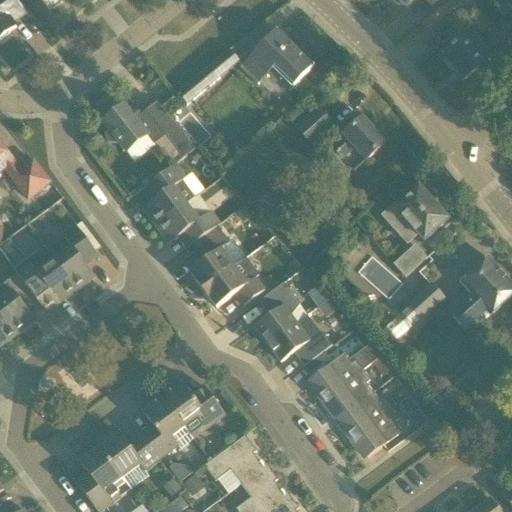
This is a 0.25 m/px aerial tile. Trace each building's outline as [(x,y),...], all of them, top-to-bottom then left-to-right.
[(0,0),(0,42),(16,29),(13,25),(26,14),(14,0),(0,0)] [(40,0),(49,11),(51,9),(54,10),(62,4),(62,1),(63,0),(40,0)] [(437,0),(439,1),(439,0),(389,0),(393,2),(400,7),(401,6),(402,4),(407,9),(416,0),(437,0)] [(511,0),(503,0),(511,10),(511,0)] [(461,19),(450,4),(424,25),(436,39),(461,19)] [(489,65),(487,63),(490,61),(490,60),(511,42),(511,34),(505,26),(491,37),(488,34),(491,33),(491,32),(471,36),(471,35),(457,46),(456,45),(451,49),(452,50),(443,57),(463,82),(479,69),(481,71),(489,65)] [(274,66),(295,87),(314,67),(277,31),(240,69),(256,84),(274,66)] [(177,94),(187,107),(239,64),(229,51),(177,94)] [(154,147),(156,145),(166,137),(183,160),(197,150),(189,141),(161,109),(139,126),(135,121),(124,106),(102,122),(109,130),(107,131),(107,134),(106,138),(107,140),(109,142),(111,144),(115,145),(118,144),(119,143),(127,154),(148,138),(154,147)] [(296,129),(312,147),(335,127),(319,109),(296,129)] [(355,149),(366,162),(385,145),(362,120),(344,137),(344,138),(332,148),(343,160),(355,149)] [(166,137),(156,145),(173,168),(183,160),(166,137)] [(28,201),(51,184),(33,161),(20,171),(14,163),(15,163),(0,143),(0,174),(5,171),(28,201)] [(177,166),(166,174),(149,186),(159,198),(143,210),(156,228),(195,199),(182,182),(187,179),(177,166)] [(419,189),(396,210),(395,208),(384,218),(408,244),(418,235),(425,243),(448,222),(433,204),(438,200),(432,192),(425,186),(420,190),(419,189)] [(186,206),(156,228),(169,246),(181,237),(190,249),(197,244),(218,228),(221,226),(211,213),(198,223),(186,206)] [(63,238),(56,243),(63,254),(54,261),(77,292),(95,279),(83,263),(96,254),(76,227),(62,237),(63,238)] [(230,245),(218,228),(197,244),(209,260),(190,274),(203,292),(234,269),(246,260),(233,242),(230,245)] [(18,276),(34,298),(38,304),(47,315),(59,306),(77,292),(54,261),(46,250),(45,249),(28,262),(24,264),(15,271),(18,276)] [(405,280),(426,261),(415,249),(395,268),(405,280)] [(511,285),(488,260),(461,285),(468,293),(446,313),(468,337),(490,317),(511,297),(511,285)] [(234,269),(203,292),(216,310),(235,296),(244,308),(265,292),(256,280),(247,286),(234,269)] [(34,298),(18,276),(0,289),(0,292),(5,299),(0,302),(0,312),(18,336),(35,323),(27,312),(23,307),(34,298)] [(259,303),(269,318),(255,328),(268,346),(297,325),(307,317),(300,306),(284,284),(259,303)] [(422,321),(444,300),(432,287),(410,307),(422,321)] [(382,334),(382,335),(382,336),(382,337),(382,338),(383,338),(383,339),(383,340),(384,340),(384,341),(385,342),(386,343),(387,343),(388,344),(389,344),(390,344),(391,344),(392,344),(393,344),(394,344),(395,344),(396,343),(397,343),(398,342),(422,321),(410,307),(385,328),(385,329),(384,329),(384,330),(383,330),(383,331),(383,332),(382,332),(382,333),(382,334)] [(0,349),(18,336),(0,312),(0,349)] [(297,325),(268,346),(281,364),(295,354),(304,367),(324,352),(331,347),(321,333),(319,334),(307,317),(297,325)] [(352,366),(351,366),(344,356),(309,382),(314,388),(312,390),(321,403),(363,372),(372,365),(380,359),(371,347),(355,359),(357,362),(352,366)] [(324,352),(304,367),(311,375),(331,361),(324,352)] [(380,359),(372,365),(382,379),(390,373),(380,359)] [(370,382),(363,372),(321,403),(336,423),(373,395),(366,385),(370,382)] [(160,396),(193,441),(225,417),(207,391),(194,401),(182,385),(175,390),(172,387),(160,396)] [(401,387),(391,395),(398,406),(409,398),(401,387)] [(220,389),(218,390),(221,394),(220,395),(227,405),(230,402),(222,391),(221,388),(220,389)] [(350,442),(392,411),(385,402),(380,405),(373,395),(336,423),(350,442)] [(153,427),(140,436),(159,462),(178,448),(180,450),(193,441),(160,396),(148,405),(151,408),(143,414),(153,427)] [(410,399),(399,406),(407,418),(418,410),(410,399)] [(394,423),(398,420),(392,411),(350,442),(360,455),(363,453),(367,460),(402,434),(394,423)] [(140,436),(127,446),(119,435),(117,437),(113,436),(108,440),(107,444),(100,449),(123,480),(124,480),(141,467),(145,473),(159,462),(140,436)] [(246,438),(204,468),(215,484),(231,472),(241,486),(263,469),(253,456),(257,453),(246,438)] [(76,485),(96,511),(103,511),(132,491),(124,480),(123,480),(100,449),(92,455),(88,455),(82,459),(82,463),(80,464),(88,475),(76,485)] [(88,475),(80,464),(68,474),(76,485),(88,475)] [(266,511),(285,498),(284,497),(274,484),(278,482),(267,466),(263,469),(241,486),(251,500),(236,511),(266,511)] [(184,487),(193,499),(205,489),(196,477),(184,487)] [(511,487),(502,495),(511,509),(511,487)] [(296,511),(299,510),(288,495),(284,497),(285,498),(266,511),(296,511)] [(484,505),(473,511),(499,511),(492,503),(486,507),(484,505)]
